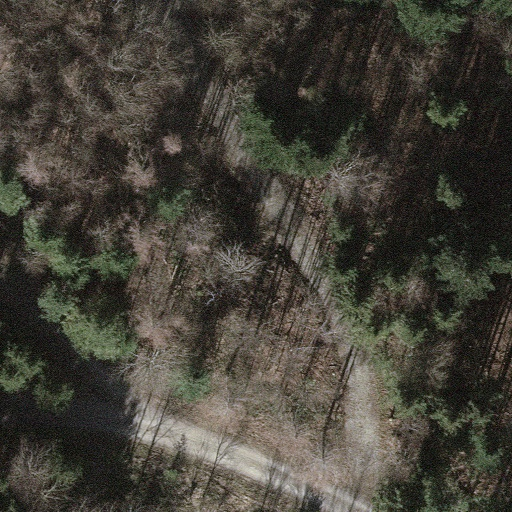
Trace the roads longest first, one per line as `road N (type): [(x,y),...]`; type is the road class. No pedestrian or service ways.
road 1 (track): [(364,511),(363,364),(345,311),(292,240),(167,0)]
road 2 (track): [(353,511),(238,448),(0,409)]
road 3 (track): [(144,433),(0,299)]
